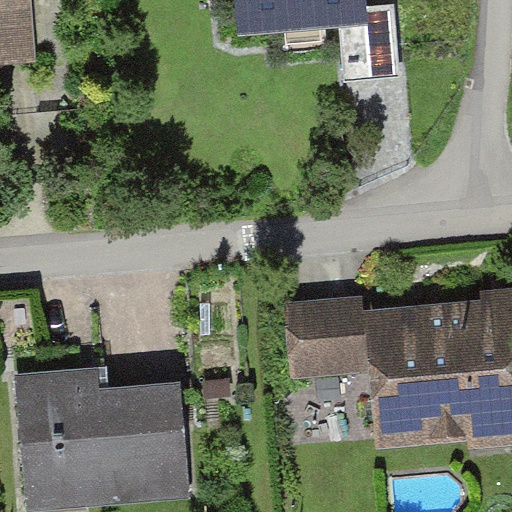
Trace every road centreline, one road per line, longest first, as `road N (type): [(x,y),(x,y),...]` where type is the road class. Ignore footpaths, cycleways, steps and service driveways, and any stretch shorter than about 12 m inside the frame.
road 1 (residential): [(0,260),(511,210)]
road 2 (track): [(463,214),(507,63),(500,0)]
